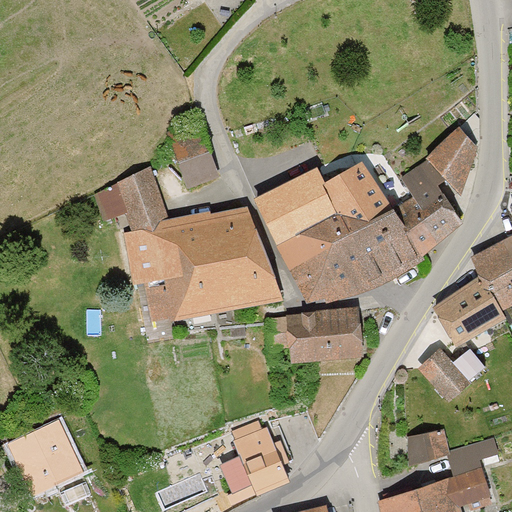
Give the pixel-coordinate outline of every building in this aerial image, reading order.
[(215,177),(194,123),(167,133),(188,187),(215,177)] [(457,127),(417,166),(437,189),(445,181),(461,197),(477,147),(457,127)] [(257,201),(278,242),(325,215),(338,208),(352,230),(393,211),(362,163),(325,187),(317,171),(257,201)] [(393,211),(421,256),(461,218),(437,189),(417,166),(402,178),(412,194),(393,211)] [(160,201),(148,168),(111,186),(94,192),(103,220),(160,201)] [(423,261),(421,256),(393,211),(352,230),(338,208),(325,215),(339,238),(319,248),(340,295),(373,289),(423,261)] [(170,320),(277,299),(237,211),(125,234),(133,281),(143,280),(151,318),(169,315),(170,320)] [(327,298),(340,295),(319,248),(339,238),(325,215),(278,242),(307,297),(326,292),(327,298)] [(511,304),(511,235),(472,256),(481,277),(500,311),(511,304)] [(504,317),(500,311),(481,277),(435,307),(456,348),(504,317)] [(290,362),(360,357),(357,313),(270,318),(272,348),(289,347),(290,362)] [(417,369),(447,401),(468,382),(438,349),(417,369)] [(29,492),(80,469),(60,423),(10,446),(29,492)] [(258,492),(284,483),(265,430),(259,432),(256,423),(234,431),(244,456),(221,464),(231,492),(255,483),(258,492)] [(445,454),(441,432),(408,438),(412,460),(445,454)] [(462,511),(460,504),(488,496),(480,470),(377,501),(380,511),(462,511)]
